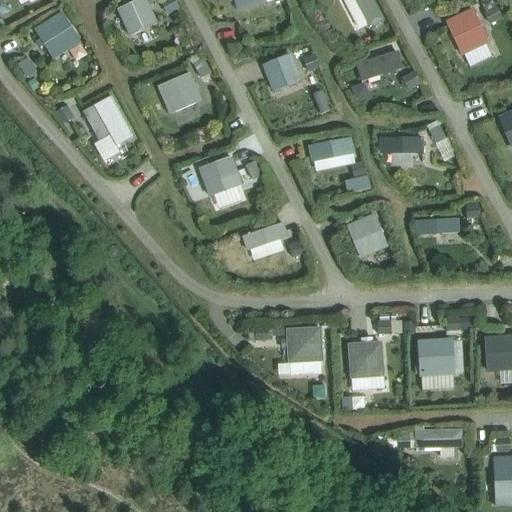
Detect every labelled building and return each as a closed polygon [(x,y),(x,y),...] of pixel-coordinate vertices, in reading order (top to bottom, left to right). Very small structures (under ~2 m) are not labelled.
[(166,0),(161,3),(168,14),(180,7),(175,0),(166,0)] [(158,32),(147,3),(116,15),(127,44),(158,32)] [(77,45),(65,19),(38,32),(49,57),(77,45)] [(481,57),(464,22),(444,32),(462,67),(481,57)] [(390,67),(385,49),(346,60),(352,78),(390,67)] [(317,53),(305,57),(309,70),(321,65),(317,53)] [(294,95),(277,61),(259,70),(277,104),(294,95)] [(198,104),(179,65),(155,77),(174,116),(198,104)] [(121,116),(109,90),(82,103),(94,128),(121,116)] [(413,146),(406,126),(381,135),(389,155),(413,146)] [(301,145),(307,163),(347,151),(342,133),(301,145)] [(244,183),(229,158),(202,175),(216,200),(244,183)] [(371,176),(347,178),(348,192),(372,190),(371,176)] [(466,235),(447,196),(424,208),(443,247),(466,235)] [(388,255),(369,216),(345,227),(365,266),(388,255)] [(243,265),(288,241),(277,220),(232,244),(243,265)] [(445,328),(472,331),(473,317),(446,315),(445,328)] [(382,333),(414,333),(414,322),(382,322),(382,333)] [(316,333),(282,334),(284,368),(318,367),(316,333)] [(455,340),(456,371),(465,371),(464,340),(455,340)] [(511,340),(480,342),(482,377),(511,375),(511,340)] [(451,343),(416,345),(418,379),(452,377),(451,343)] [(376,347),(347,348),(348,380),(378,379),(376,347)] [(459,432),(395,435),(396,456),(460,453),(459,432)] [(511,462),(491,463),(492,499),(511,498),(511,462)]
